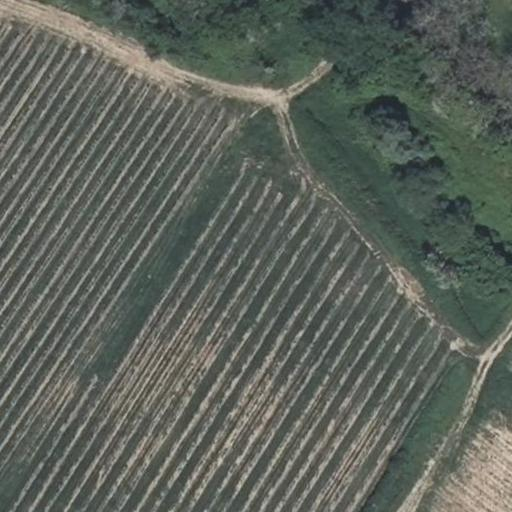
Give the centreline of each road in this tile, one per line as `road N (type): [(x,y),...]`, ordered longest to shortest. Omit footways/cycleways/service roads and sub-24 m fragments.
road 1 (track): [(271,97),(0,505)]
road 2 (track): [(34,0),(271,97),(332,76),(413,0)]
road 3 (track): [(423,511),(511,328)]
